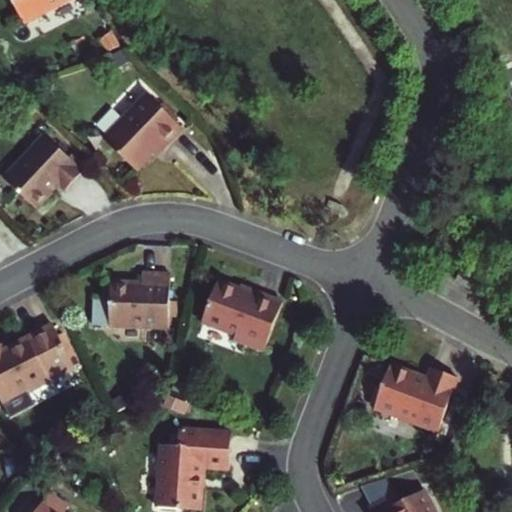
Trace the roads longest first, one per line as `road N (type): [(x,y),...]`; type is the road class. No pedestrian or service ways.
road 1 (residential): [(0,286),(108,231),(160,218),(222,229),(368,284)]
road 2 (residential): [(399,0),(430,50),(437,90),(368,284)]
road 3 (residential): [(368,284),(304,457),(318,511)]
road 4 (residential): [(511,349),(368,284)]
